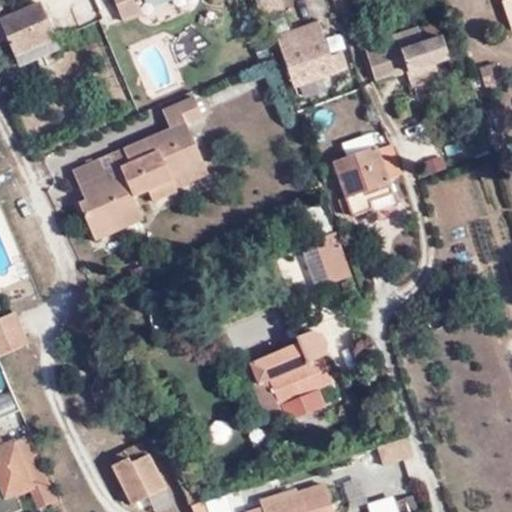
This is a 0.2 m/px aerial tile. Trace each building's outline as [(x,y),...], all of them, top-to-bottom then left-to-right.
[(113,0),(123,23),(143,15),(137,0),(113,0)] [(0,23),(15,57),(56,39),(41,4),(0,21),(0,23)] [(276,19),(270,6),(259,10),(265,24),(276,19)] [(278,37),(295,86),(343,70),(337,54),(329,57),(317,23),(278,37)] [(435,65),(448,60),(442,38),(422,45),(418,30),(386,41),(393,62),(389,63),(394,78),(407,74),(412,90),(440,81),(435,65)] [(61,50),(56,39),(15,57),(20,68),(61,50)] [(364,49),(371,68),(376,84),(394,78),(389,63),(393,62),(386,41),(381,43),(364,48),(365,49),(364,49)] [(170,179),(204,164),(187,125),(203,118),(194,98),(162,112),(170,130),(73,172),(86,202),(79,205),(95,242),(144,221),(134,198),(148,192),(152,203),(177,193),(175,190),(170,179)] [(402,175),(392,146),(378,151),(377,149),(333,164),(352,218),(372,211),(370,203),(393,195),(388,180),(402,175)] [(208,176),(204,164),(170,179),(175,190),(208,176)] [(370,203),(372,211),(373,213),(397,205),(393,195),(370,203)] [(314,241),(331,286),(351,278),(335,234),(314,241)] [(317,291),(331,286),(314,241),(300,246),(317,291)] [(242,345),(286,332),(279,308),(234,321),(242,345)] [(14,313),(0,318),(0,358),(29,346),(14,313)] [(309,335),(297,340),(299,347),(250,367),(257,384),(253,386),(269,425),(287,418),(282,405),(318,390),(333,383),(322,356),(324,355),(325,352),(326,350),(325,344),(324,341),(321,338),(318,335),(314,334),(312,335),(309,335)] [(299,347),(297,340),(296,338),(247,359),(250,367),(299,347)] [(325,406),(318,390),(282,405),(287,418),(288,421),(325,406)] [(52,504),(57,502),(29,436),(17,441),(16,439),(3,444),(0,436),(0,511),(21,511),(24,511),(18,498),(32,492),(39,509),(52,504)] [(407,440),(376,449),(383,467),(414,457),(407,440)] [(113,468),(132,507),(166,490),(143,443),(116,457),(120,464),(113,468)] [(170,463),(191,508),(203,503),(182,457),(170,463)] [(333,511),(325,485),(297,494),(296,491),(260,503),(262,511),(333,511)] [(55,511),(65,511),(60,500),(57,502),(52,504),(55,511)] [(207,511),(203,502),(203,503),(191,508),(192,511),(207,511)]
